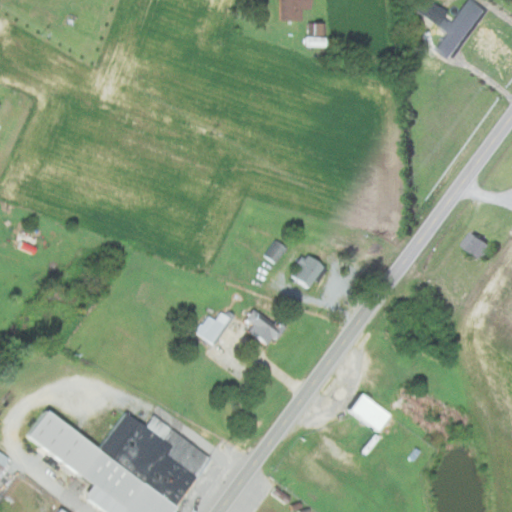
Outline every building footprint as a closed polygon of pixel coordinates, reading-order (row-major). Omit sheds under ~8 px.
[(298,19),(298,9),(306,8),(306,0),(277,0),(278,20),(298,19)] [(449,59),(482,9),(468,0),(463,0),(449,22),(441,17),(444,12),(426,0),(417,0),(411,9),(445,32),(434,48),(449,59)] [(460,244),(482,260),(491,246),(470,231),(460,244)] [(287,274),(305,289),(322,269),(304,254),(287,274)] [(269,336),(275,339),(282,327),(254,311),(242,331),(264,344),(269,336)] [(388,412),(354,392),(344,411),(378,430),(388,412)] [(99,511),(166,511),(206,454),(148,415),(141,425),(120,411),(95,447),(39,409),(20,437),(87,482),(77,497),(99,511)]
